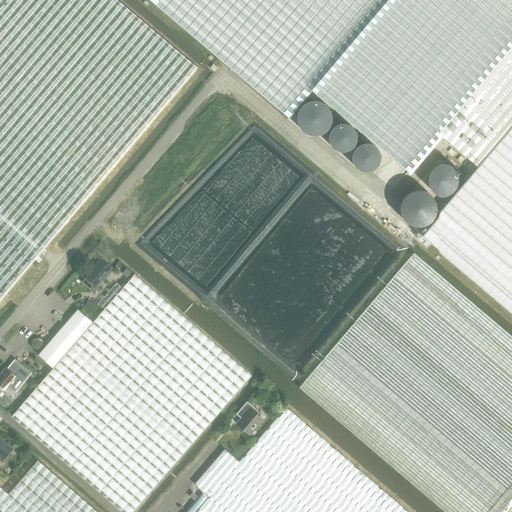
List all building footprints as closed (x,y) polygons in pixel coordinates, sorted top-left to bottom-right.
[(0,0),(0,209),(44,247),(196,67),(116,0),(0,0)] [(511,0),(149,0),(224,63),(288,117),(312,90),(408,171),(441,133),(511,48),(511,0)] [(466,183),(422,236),(431,244),(511,311),(511,48),(441,133),(481,166),(466,183)] [(0,299),(44,247),(0,209),(0,299)] [(85,278),(82,282),(90,289),(93,285),(97,288),(113,270),(100,258),(93,266),(95,267),(85,278)] [(116,283),(98,304),(104,309),(122,288),(116,283)] [(5,368),(0,374),(0,387),(5,391),(9,386),(15,392),(31,373),(15,359),(6,369),(5,368)] [(0,457),(3,460),(12,449),(0,439),(0,457)] [(196,497),(191,492),(188,496),(193,501),(196,497)]
